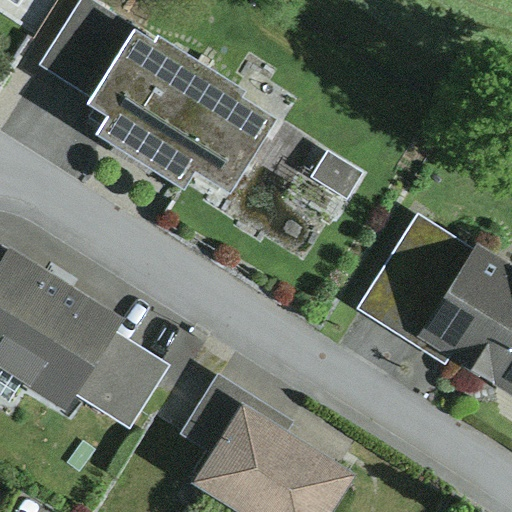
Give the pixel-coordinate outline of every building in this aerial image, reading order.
[(89,94),(134,23),(97,0),(78,0),(39,62),(89,94)] [(89,94),(87,98),(109,112),(98,129),(184,183),(195,165),(229,186),(274,114),(242,94),(248,85),(158,29),(154,35),(134,23),(89,94)] [(328,150),(311,177),(348,199),(364,172),(328,150)] [(419,333),(474,247),(418,211),(357,307),(413,343),(419,333)] [(419,333),(511,391),(511,261),(478,240),(474,247),(419,333)] [(10,243),(0,259),(0,364),(66,407),(75,394),(116,328),(125,317),(10,243)] [(171,362),(116,328),(75,394),(130,428),(171,362)] [(183,431),(212,449),(244,399),(291,428),(296,420),(220,372),(183,431)] [(212,449),(193,479),(245,511),(331,511),(358,470),(291,428),(244,399),(212,449)]
